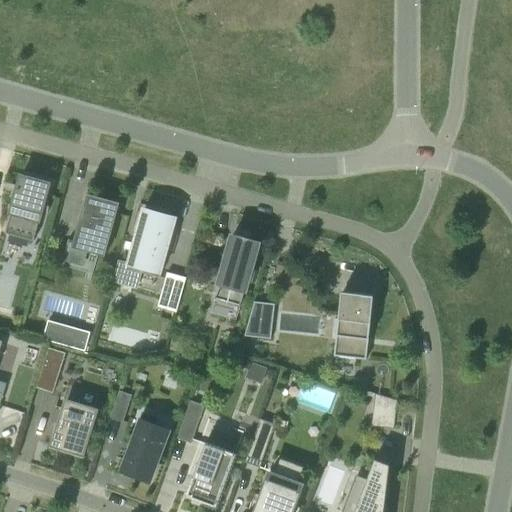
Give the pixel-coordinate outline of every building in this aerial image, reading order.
[(21,175),(5,233),(35,241),(50,183),(21,175)] [(105,257),(120,203),(87,193),(72,247),(105,257)] [(176,218),(144,209),(127,269),(160,278),(176,218)] [(234,234),(216,298),(241,305),(259,242),(234,234)] [(4,257),(20,263),(26,248),(10,242),(4,257)] [(187,279),(168,273),(159,307),(177,312),(187,279)] [(374,294),(342,291),(334,356),(367,359),(374,294)] [(268,332),(270,311),(276,312),(277,305),(256,302),(247,337),(273,340),(274,333),(268,332)] [(78,329),(73,348),(86,351),(91,332),(78,329)] [(36,388),(53,394),(66,354),(49,348),(36,388)] [(368,379),(353,378),(352,386),(366,390),(368,379)] [(110,419),(123,424),(132,396),(119,392),(110,419)] [(398,400),(375,394),(372,426),(394,429),(398,400)] [(69,400),(61,424),(58,423),(50,447),(84,458),(99,409),(69,400)] [(177,439),(192,445),(206,407),(192,402),(177,439)] [(261,420),(245,463),(260,469),(276,425),(261,420)] [(146,440),(135,436),(122,471),(149,482),(168,431),(152,425),(146,440)] [(206,443),(193,477),(186,496),(216,507),(236,455),(206,443)] [(384,511),(390,464),(375,458),(354,511),(384,511)] [(255,511),(291,511),(302,484),(270,472),(255,511)]
